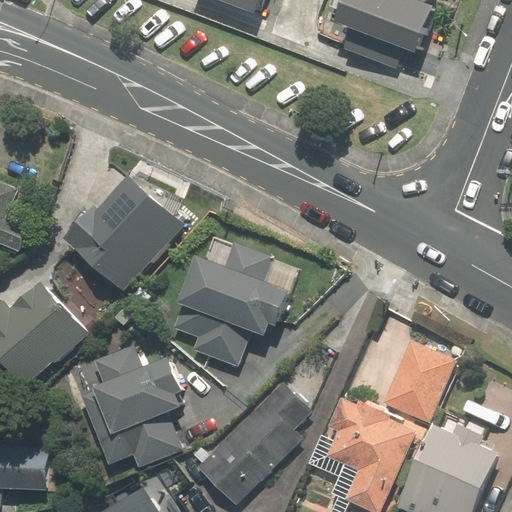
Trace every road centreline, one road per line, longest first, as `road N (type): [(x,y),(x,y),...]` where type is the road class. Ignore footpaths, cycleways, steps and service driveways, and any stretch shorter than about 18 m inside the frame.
road 1 (tertiary): [(440,247),(45,46)]
road 2 (residential): [(440,247),(511,61)]
